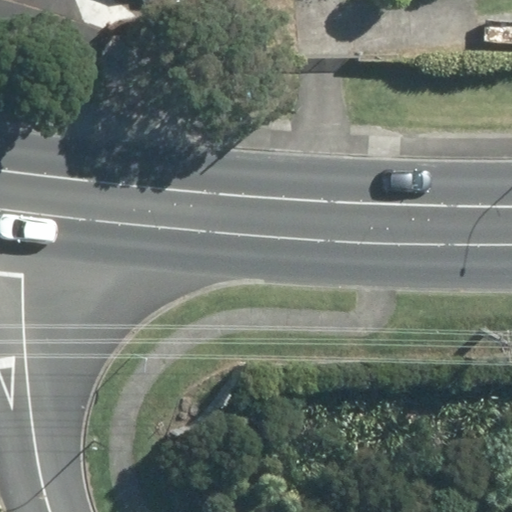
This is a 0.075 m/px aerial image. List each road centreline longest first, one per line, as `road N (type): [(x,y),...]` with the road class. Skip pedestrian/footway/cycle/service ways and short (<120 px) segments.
road 1 (primary): [(24,192),(380,224),(511,225)]
road 2 (residential): [(24,192),(29,402),(50,511)]
